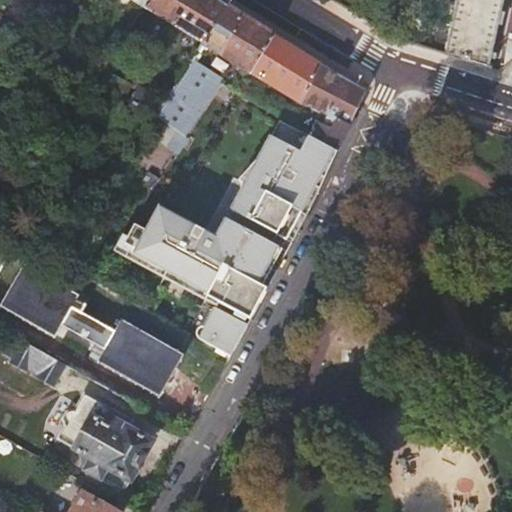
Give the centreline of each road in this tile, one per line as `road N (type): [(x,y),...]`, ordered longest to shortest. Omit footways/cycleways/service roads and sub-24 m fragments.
road 1 (residential): [(169,511),(344,198),(394,67)]
road 2 (residential): [(281,0),(394,67)]
road 3 (residential): [(394,67),(511,102)]
